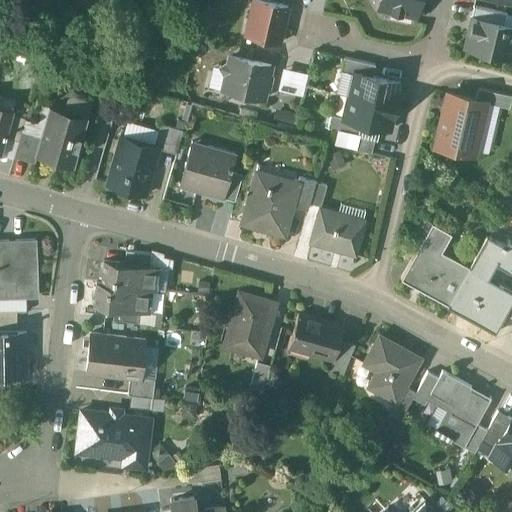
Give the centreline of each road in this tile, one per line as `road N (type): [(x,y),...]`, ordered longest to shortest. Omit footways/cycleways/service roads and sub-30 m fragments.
road 1 (residential): [(79,217),(48,426),(31,477),(100,485)]
road 2 (residential): [(79,217),(304,276),(374,305)]
road 3 (residential): [(374,305),(431,66)]
road 4 (residential): [(374,305),(511,380)]
road 5 (residential): [(431,66),(306,30)]
